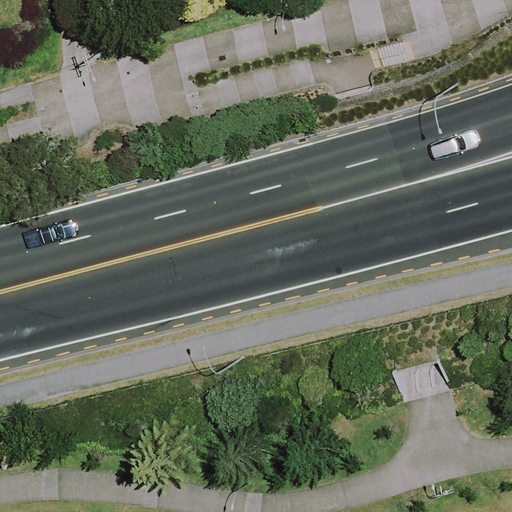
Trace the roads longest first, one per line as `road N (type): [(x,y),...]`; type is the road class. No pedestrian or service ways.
road 1 (residential): [(0,147),(86,124),(163,69),(428,0)]
road 2 (trunk): [(0,288),(373,197)]
road 3 (trunk): [(373,197),(511,132)]
road 4 (trunk): [(511,168),(373,197)]
